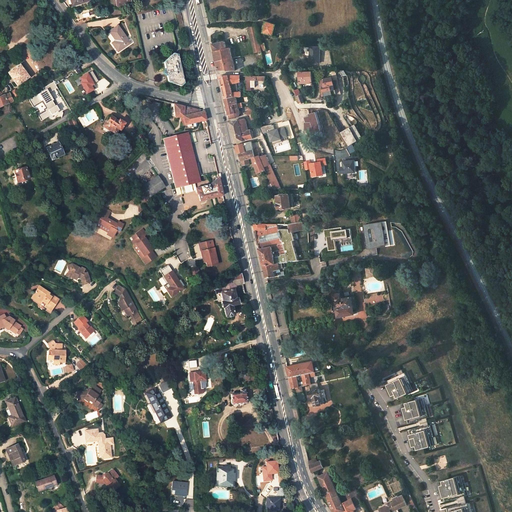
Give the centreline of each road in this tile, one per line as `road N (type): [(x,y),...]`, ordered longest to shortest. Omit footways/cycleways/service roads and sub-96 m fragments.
road 1 (primary): [(323,511),(305,477),(218,98)]
road 2 (residential): [(52,0),(124,82),(190,101),(218,98)]
road 3 (residential): [(0,352),(18,357),(32,374),(84,511)]
